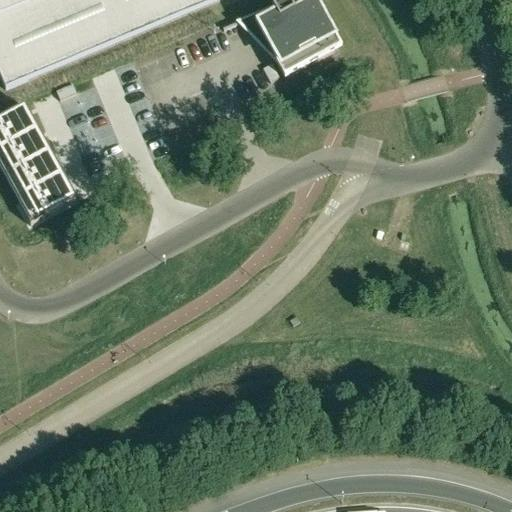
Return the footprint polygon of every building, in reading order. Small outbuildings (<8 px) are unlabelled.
[(0,0),(0,79),(5,91),(223,0),(0,0)] [(252,19),(248,21),(249,22),(254,31),(257,30),(277,66),(284,80),(285,81),(338,52),(342,50),(316,2),(312,4),(308,6),(304,0),(297,0),(274,10),(252,19)] [(73,86),(56,93),(60,103),(77,96),(73,86)] [(0,154),(37,134),(24,111),(0,123),(0,154)] [(37,134),(0,154),(0,169),(6,181),(50,157),(37,134)] [(6,181),(19,203),(62,180),(50,157),(6,181)] [(75,203),(62,180),(19,203),(30,224),(28,224),(30,228),(32,227),(75,203)]
